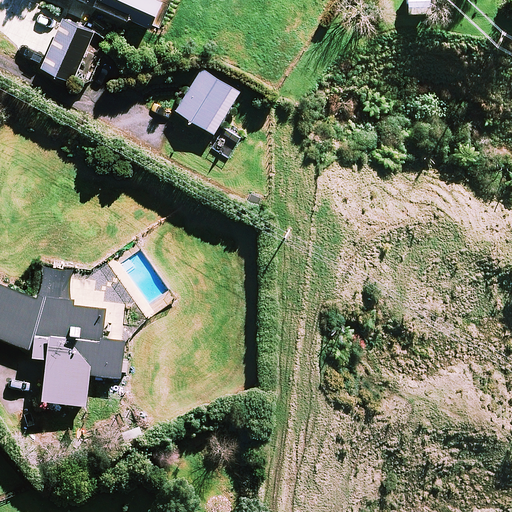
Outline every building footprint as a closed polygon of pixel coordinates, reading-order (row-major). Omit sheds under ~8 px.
[(82,0),(151,32),(165,2),(159,0),(82,0)] [(431,14),(431,0),(408,0),(408,14),(431,14)] [(74,83),(95,33),(84,28),(64,20),(43,69),(74,83)] [(242,92),(204,69),(179,112),(216,135),(242,92)] [(241,138),(227,129),(215,149),(229,158),(241,138)] [(0,342),(32,356),(32,362),(46,364),(41,405),(85,410),(89,378),(119,382),(120,375),(127,376),(128,363),(122,362),(124,345),(101,342),(105,312),(74,308),(74,304),(40,301),(0,285),(0,342)] [(144,439),(139,427),(115,437),(120,448),(144,439)]
